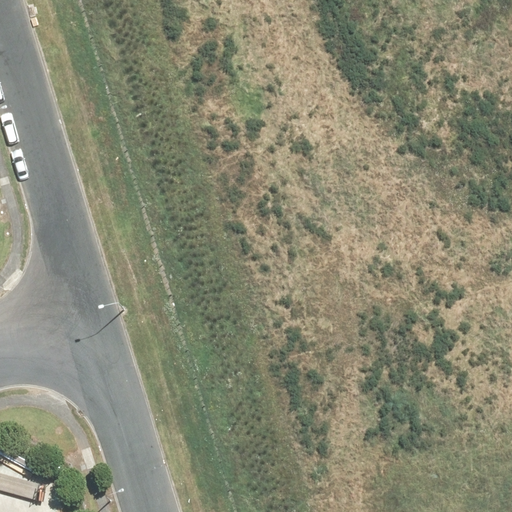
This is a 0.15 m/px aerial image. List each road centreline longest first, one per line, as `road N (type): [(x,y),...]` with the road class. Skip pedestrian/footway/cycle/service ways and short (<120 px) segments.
road 1 (unclassified): [(89,323),(0,23)]
road 2 (unclassified): [(147,511),(89,323)]
